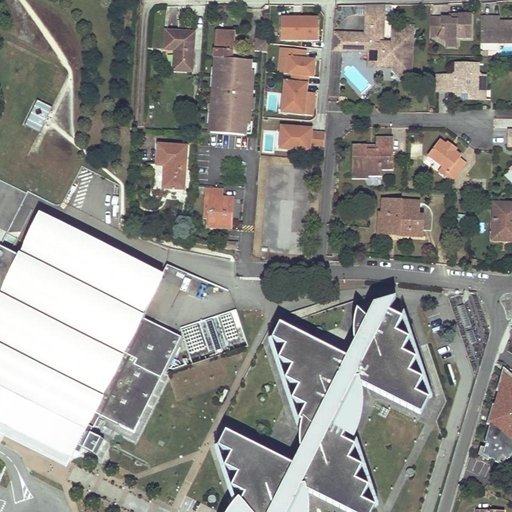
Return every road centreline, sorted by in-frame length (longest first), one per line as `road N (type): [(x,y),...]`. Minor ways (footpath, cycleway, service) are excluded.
road 1 (residential): [(511,282),(492,284),(497,340),(445,511)]
road 2 (unknown): [(12,0),(28,48),(6,127)]
